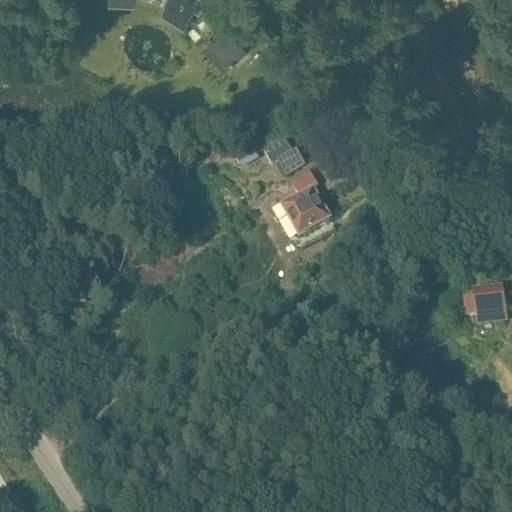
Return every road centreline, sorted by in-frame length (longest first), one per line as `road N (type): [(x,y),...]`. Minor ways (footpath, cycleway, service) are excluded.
road 1 (track): [(511,207),(372,105),(260,0)]
road 2 (secondary): [(82,511),(0,387)]
